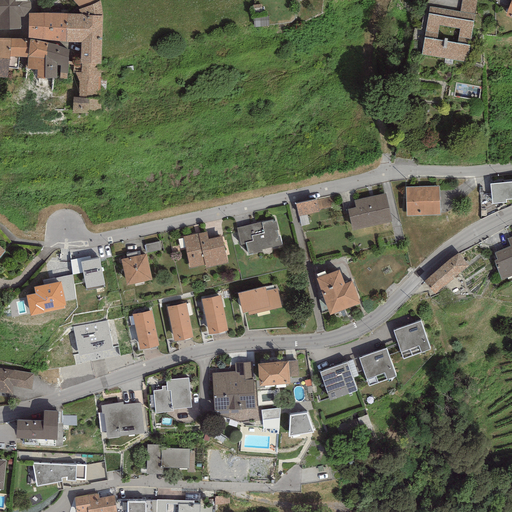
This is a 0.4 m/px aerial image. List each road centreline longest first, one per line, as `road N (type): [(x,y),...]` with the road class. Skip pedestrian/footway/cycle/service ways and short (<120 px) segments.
road 1 (residential): [(0,417),(194,352),(352,331),(373,321),(460,239),(511,214)]
road 2 (unclassified): [(511,172),(386,175),(213,220),(64,242)]
road 3 (residential): [(54,511),(69,493),(116,483),(251,490)]
